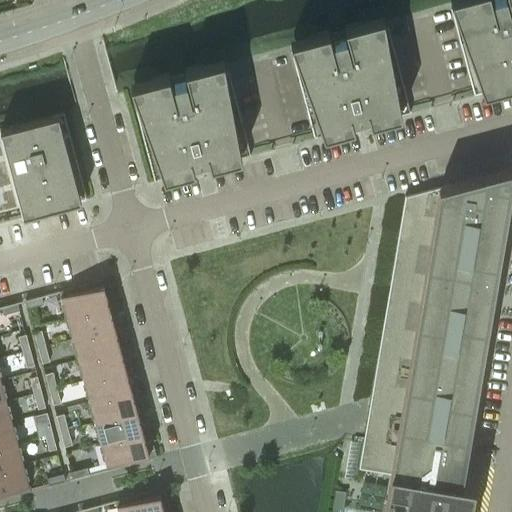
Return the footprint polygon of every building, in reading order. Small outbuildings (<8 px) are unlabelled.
[(511,0),(508,0),(511,12),(511,13),(496,18),(491,0),(450,0),(453,8),(451,8),(474,94),(511,84),(511,77),(511,76),(511,0)] [(370,122),(410,111),(387,25),(385,26),(383,16),(344,26),(352,56),(336,60),(328,31),(290,41),(293,50),(291,51),(314,137),(354,126),(352,119),(368,115),(370,122)] [(210,165),(250,154),(227,68),(225,69),(223,59),(185,69),(193,99),(176,103),(168,74),(130,84),(133,93),(131,94),(154,180),(194,169),(192,162),(209,158),(210,165)] [(86,198),(63,112),(0,128),(0,130),(7,155),(29,149),(34,165),(17,170),(21,188),(16,190),(23,215),(86,198)] [(511,180),(511,166),(404,195),(370,398),(358,467),(389,473),(382,511),(468,511),(474,484),(461,481),(511,180)] [(59,290),(66,317),(115,304),(113,295),(107,297),(106,293),(103,283),(102,284),(101,280),(91,283),(91,282),(59,290)] [(41,295),(25,300),(27,307),(43,303),(41,295)] [(17,302),(0,306),(3,314),(19,310),(17,302)] [(66,317),(72,338),(115,327),(114,326),(111,315),(117,313),(115,304),(66,317)] [(72,338),(77,359),(120,347),(117,336),(123,334),(120,324),(114,326),(115,327),(72,338)] [(41,330),(33,332),(38,347),(45,345),(41,330)] [(18,336),(22,352),(30,349),(25,334),(18,336)] [(45,345),(38,347),(42,363),(49,361),(45,345)] [(77,359),(83,380),(126,368),(126,367),(123,357),(129,355),(128,355),(126,345),(120,347),(77,359)] [(30,349),(22,352),(26,367),(34,365),(30,349)] [(83,380),(88,401),(131,389),(131,388),(128,377),(134,376),(131,366),(126,367),(126,368),(83,380)] [(44,374),(49,389),(56,387),(52,372),(44,374)] [(37,376),(29,378),(33,393),(41,391),(37,376)] [(60,403),(56,387),(49,389),(53,405),(60,403)] [(88,401),(94,421),(137,410),(137,409),(134,398),(140,397),(137,387),(131,388),(131,389),(88,401)] [(45,407),(41,391),(33,393),(37,409),(45,407)] [(0,424),(12,421),(6,400),(0,402),(0,424)] [(94,421),(100,442),(143,431),(142,430),(140,419),(145,418),(145,417),(143,408),(137,409),(137,410),(94,421)] [(63,413),(56,415),(60,431),(68,429),(63,413)] [(48,417),(40,419),(44,435),(52,433),(48,417)] [(0,446),(18,442),(12,421),(0,424),(0,446)] [(143,431),(100,442),(107,468),(107,469),(139,461),(138,460),(149,457),(149,456),(148,453),(149,453),(145,440),(151,438),(148,428),(142,430),(143,431)] [(68,429),(60,431),(64,446),(72,444),(68,429)] [(52,433),(44,435),(48,450),(56,448),(52,433)] [(0,469),(23,463),(18,442),(0,446),(0,469)] [(0,497),(30,490),(30,488),(23,463),(0,469),(0,497)] [(70,471),(73,478),(89,474),(87,466),(70,471)] [(48,485),(65,481),(63,473),(46,477),(48,485)] [(170,511),(169,505),(163,506),(162,503),(159,493),(158,493),(157,489),(147,492),(147,491),(115,500),(118,511),(170,511)]
